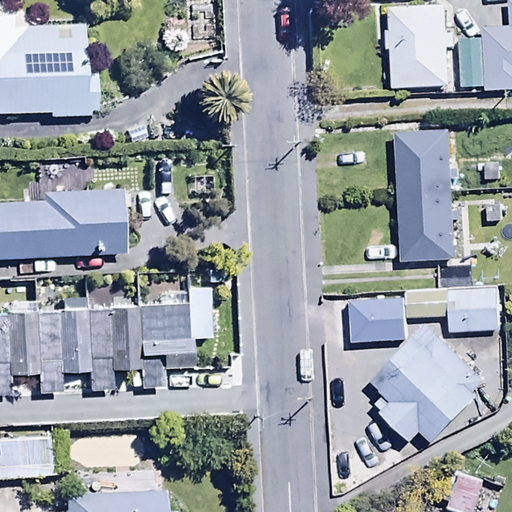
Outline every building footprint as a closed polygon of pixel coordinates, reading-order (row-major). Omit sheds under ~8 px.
[(511,0),(508,0),(509,25),(478,26),(479,37),(458,38),(460,86),(482,85),(482,91),(511,90),(511,0)] [(454,32),(444,32),(443,3),(388,6),(389,30),(383,30),(384,48),(390,47),(392,86),(447,84),(445,47),(455,46),(454,32)] [(0,110),(48,110),(48,116),(88,115),(88,109),(95,108),(94,69),(84,69),(82,21),(12,23),(12,9),(0,9),(0,110)] [(395,132),(400,260),(453,258),(448,130),(395,132)] [(182,156),(162,190),(185,203),(205,170),(182,156)] [(0,202),(0,257),(122,252),(120,189),(40,192),(41,201),(0,202)] [(495,285),(403,289),(404,318),(447,316),(448,333),(497,331),(495,285)] [(0,396),(10,396),(9,375),(33,374),(34,392),(63,391),(62,374),(87,373),(88,391),(114,390),(113,370),(138,369),(139,389),(162,388),(162,371),(192,369),(191,333),(187,333),(186,289),(156,291),(157,305),(34,310),(34,299),(6,300),(6,312),(0,311),(0,396)] [(486,382),(425,322),(369,378),(384,393),(373,403),(409,439),(419,428),(429,439),(486,382)] [(0,439),(0,479),(54,475),(51,436),(0,439)] [(472,511),(482,475),(456,468),(445,508),(461,511),(472,511)] [(173,511),(173,510),(165,510),(164,489),(63,494),(63,511),(173,511)]
